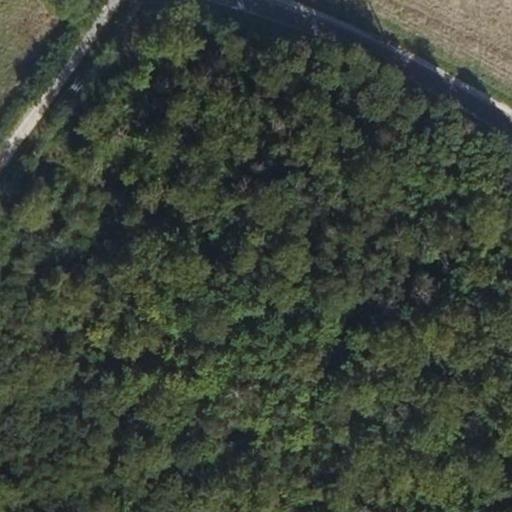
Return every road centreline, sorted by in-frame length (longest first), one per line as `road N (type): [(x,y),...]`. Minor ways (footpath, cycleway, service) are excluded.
road 1 (unclassified): [(511,125),(368,44),(241,0)]
road 2 (track): [(118,0),(0,157)]
